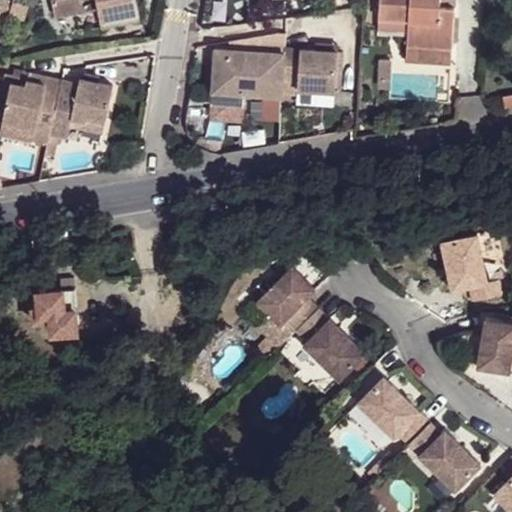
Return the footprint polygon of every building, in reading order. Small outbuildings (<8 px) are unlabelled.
[(0,0),(0,13),(8,16),(11,0),(0,0)] [(54,0),(58,16),(86,11),(84,0),(100,0),(105,26),(142,21),(138,0),(54,0)] [(376,0),(375,21),(405,23),(404,35),(404,49),(448,52),(452,13),(437,12),(438,0),(376,0)] [(453,0),(438,0),(437,12),(452,13),(453,0)] [(375,21),(375,32),(404,35),(405,23),(375,21)] [(280,52),(234,50),(232,67),(221,66),(220,91),(251,93),(251,98),(278,99),(278,97),(306,98),(306,89),(336,90),(336,77),(337,50),(307,49),(279,49),(280,52)] [(448,52),(404,49),(402,65),(447,69),(448,52)] [(232,67),(234,50),(222,50),(221,66),(232,67)] [(346,51),(337,50),(336,77),(345,77),(346,51)] [(376,62),(376,87),(389,87),(389,62),(376,62)] [(81,83),(94,86),(95,78),(82,75),(81,83)] [(40,90),(41,82),(24,78),(22,86),(40,90)] [(55,85),(41,82),(40,90),(22,86),(20,93),(5,90),(0,117),(0,126),(28,132),(25,146),(43,150),(41,159),(48,160),(51,148),(44,147),(45,137),(55,85)] [(74,82),(73,88),(55,85),(45,137),(66,141),(67,130),(68,121),(85,124),(85,121),(103,124),(110,89),(94,86),(81,83),(74,82)] [(511,89),(496,92),(498,113),(511,110),(511,89)] [(251,93),(220,91),(219,108),(251,110),(251,93)] [(68,121),(67,130),(101,138),(103,124),(85,121),(85,124),(68,121)] [(480,279),(471,229),(435,235),(444,285),(461,282),(464,297),(495,292),(492,277),(480,279)] [(278,317),(289,329),(311,306),(300,295),(304,291),(298,284),(301,281),(280,259),(245,294),(273,322),(278,317)] [(298,284),(304,291),(308,287),(301,281),(298,284)] [(74,286),(60,287),(61,301),(73,300),(75,300),(74,286)] [(36,289),(36,305),(34,306),(30,308),(31,318),(32,320),(36,321),(49,320),(50,332),(75,331),(73,300),(61,301),(60,287),(36,289)] [(328,330),(332,326),(311,306),(289,329),(300,340),(298,343),(333,378),(358,353),(335,330),(332,333),(328,330)] [(511,318),(478,311),(475,328),(480,329),(479,335),(474,334),(468,361),(502,368),(511,318)] [(248,346),(260,358),(271,347),(259,335),(248,346)] [(391,430),(402,441),(424,420),(377,372),(351,397),(387,433),(391,430)] [(438,427),(434,430),(424,420),(402,441),(448,489),(475,463),(438,427)] [(325,445),(317,438),(311,445),(318,452),(325,445)] [(511,511),(511,465),(487,490),(509,511),(511,511)]
